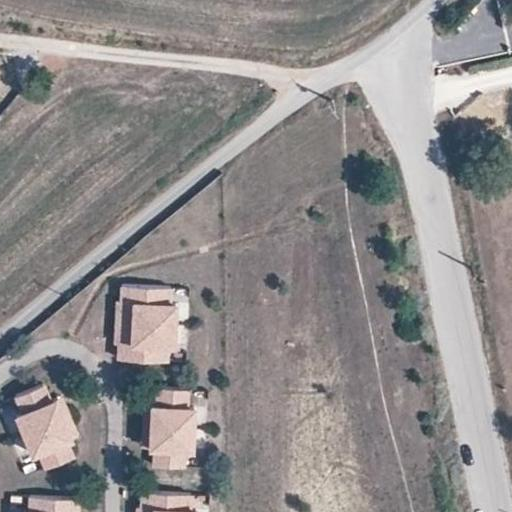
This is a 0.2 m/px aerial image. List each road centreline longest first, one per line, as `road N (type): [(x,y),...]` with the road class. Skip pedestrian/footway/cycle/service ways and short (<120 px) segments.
road 1 (unclassified): [(398,52),(310,91),(0,341)]
road 2 (unclassified): [(398,52),(493,511)]
road 3 (unknown): [(15,0),(265,63),(310,91)]
